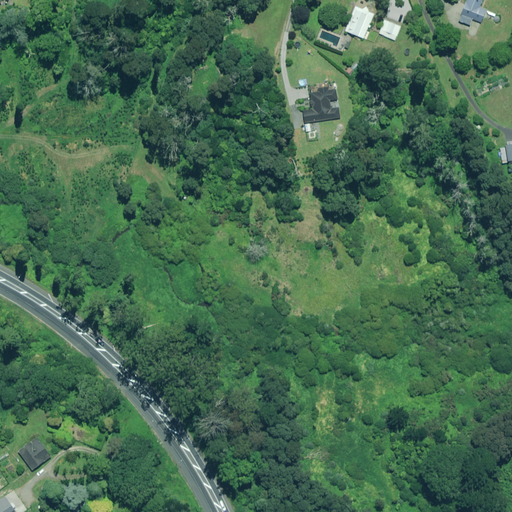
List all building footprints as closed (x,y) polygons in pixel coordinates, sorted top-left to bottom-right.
[(484,0),(467,0),(457,27),(469,32),(473,19),(482,23),(487,11),(481,8),(484,0)] [(367,12),(356,7),(346,31),(364,39),(376,11),(369,8),(367,12)] [(389,22),(383,36),(396,41),(401,27),(389,22)] [(358,73),(350,67),(345,73),(353,79),(358,73)] [(329,91),(328,88),(319,89),(319,92),(311,93),(313,110),(304,111),(305,123),(341,118),(339,107),(331,108),(330,101),(338,100),(336,90),(329,91)] [(52,457),(38,438),(19,452),(33,471),(52,457)]
